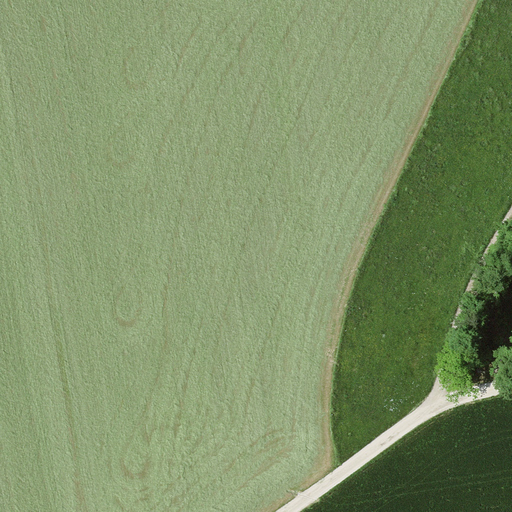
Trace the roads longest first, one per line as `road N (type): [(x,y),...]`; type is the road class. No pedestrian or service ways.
road 1 (track): [(437,403),(468,294),(511,218)]
road 2 (track): [(437,403),(284,511)]
